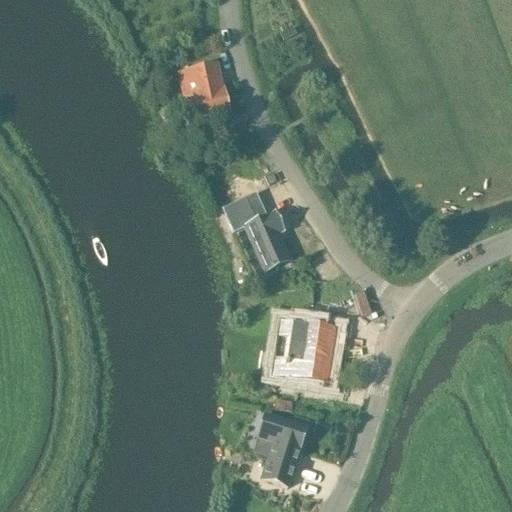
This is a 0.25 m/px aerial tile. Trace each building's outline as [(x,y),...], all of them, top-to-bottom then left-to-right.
[(292,29),(280,35),(283,42),(295,36),(292,29)] [(227,118),(216,67),(177,76),(182,101),(192,98),(198,124),(227,118)] [(244,230),(243,228),(255,223),(245,200),(221,211),(232,236),(244,230)] [(243,228),(244,230),(264,274),(288,263),(276,236),(280,234),(272,216),(255,223),(243,228)] [(286,339),(283,363),(274,362),(272,377),(326,385),(327,384),(319,383),(326,332),(334,333),(334,332),(280,324),(278,337),(286,339)] [(275,411),(291,413),(292,405),(276,402),(275,411)] [(292,426),(265,418),(259,438),(273,442),(267,459),(294,467),(306,430),(305,430),(292,426)] [(294,419),(292,426),(305,430),(308,423),(294,419)] [(293,468),(267,459),(259,478),(286,488),(293,468)] [(263,511),(250,498),(240,505),(246,511),(263,511)]
